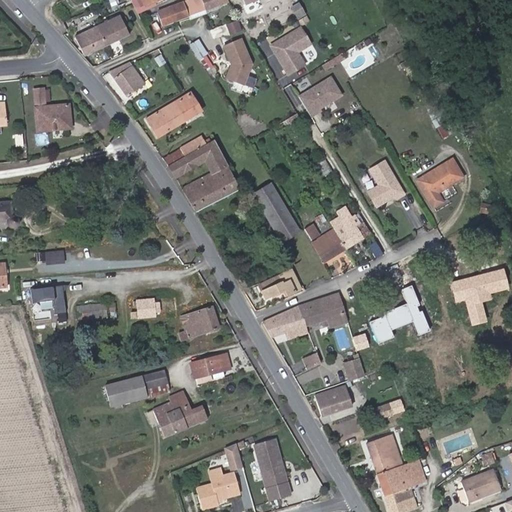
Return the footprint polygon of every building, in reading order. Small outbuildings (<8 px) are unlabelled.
[(145,6),(141,0),(132,0),(133,3),(138,13),(157,5),(156,1),(145,6)] [(188,16),(205,9),(201,0),(189,0),(183,2),(188,16)] [(201,0),(205,9),(227,0),(201,0)] [(176,20),(188,16),(183,2),(171,7),(176,20)] [(298,18),(305,14),(298,3),(291,7),(298,18)] [(162,25),(176,20),(171,7),(157,12),(162,25)] [(202,14),(206,12),(205,9),(188,16),(189,18),(195,16),(202,14)] [(106,45),(129,35),(120,16),(97,26),(106,45)] [(242,30),(238,19),(230,22),(234,33),(242,30)] [(75,36),(84,55),(106,45),(97,26),(75,36)] [(297,51),(310,43),(301,27),(271,45),(288,73),(304,64),(297,51)] [(245,36),(224,45),(230,59),(232,58),(233,61),(232,64),(231,64),(228,73),(245,82),(255,62),(245,36)] [(206,54),(198,40),(190,45),(198,59),(206,54)] [(342,52),(322,65),(326,71),(346,58),(342,52)] [(159,67),(167,63),(163,54),(154,58),(159,67)] [(213,66),(207,56),(201,59),(207,69),(213,66)] [(114,78),(131,66),(128,62),(109,71),(114,78)] [(144,84),(131,66),(114,78),(127,97),(144,84)] [(342,94),(331,76),(298,96),(309,114),(310,116),(317,111),(316,110),(342,94)] [(241,93),(244,85),(234,81),(231,89),(241,93)] [(37,132),(65,129),(64,121),(71,121),(69,104),(50,106),(45,106),(44,91),(44,88),(32,89),(37,132)] [(191,93),(186,96),(197,114),(201,111),(191,93)] [(147,119),(152,128),(156,125),(162,135),(197,114),(186,96),(166,108),(165,108),(147,119)] [(291,125),(301,120),(297,113),(288,118),(291,125)] [(355,125),(352,120),(345,125),(348,130),(355,125)] [(446,124),(438,126),(442,138),(450,136),(446,124)] [(162,135),(156,125),(152,128),(158,137),(162,135)] [(16,147),(25,147),(25,134),(16,135),(16,147)] [(168,165),(211,141),(209,138),(204,141),(202,136),(181,149),(165,159),(168,165)] [(211,141),(168,165),(167,166),(175,178),(204,161),(212,175),(182,189),(196,211),(239,189),(214,140),(211,141)] [(463,177),(452,158),(416,180),(434,208),(443,202),(437,192),(463,177)] [(369,170),(379,185),(367,192),(376,207),(386,201),(387,199),(390,197),(391,199),(395,196),(396,198),(404,194),(384,160),(369,170)] [(252,194),(282,242),(299,231),(269,183),(252,194)] [(0,221),(6,221),(7,225),(9,226),(11,227),(12,228),(14,228),(15,227),(17,226),(18,225),(19,224),(19,223),(19,219),(18,216),(15,214),(12,214),(11,202),(0,202),(0,221)] [(482,202),(480,213),(491,215),(493,203),(482,202)] [(370,233),(362,221),(360,223),(355,216),(344,223),(340,217),(330,224),(334,229),(345,249),(370,233)] [(319,236),(312,225),(305,229),(311,240),(319,236)] [(345,249),(334,229),(312,243),(324,262),(345,249)] [(44,259),(43,252),(33,253),(34,260),(44,259)] [(300,288),(292,271),(259,286),(265,298),(285,289),(287,295),(300,288)] [(67,319),(64,285),(31,288),(34,317),(50,315),(50,321),(67,319)] [(345,313),(339,293),(298,307),(306,325),(345,313)] [(134,301),(135,305),(138,304),(138,311),(131,312),(132,318),(177,314),(175,296),(137,300),(137,301),(134,301)] [(219,327),(212,306),(181,316),(186,331),(179,333),(182,339),(219,327)] [(285,332),(288,338),(308,332),(306,325),(298,307),(263,322),(271,336),(285,332)] [(357,337),(359,345),(367,343),(365,335),(357,337)] [(230,368),(226,353),(191,362),(195,377),(212,372),(214,377),(224,374),(223,370),(230,368)] [(320,362),(318,355),(310,359),(313,366),(320,362)] [(350,379),(365,374),(360,358),(344,363),(350,379)] [(106,384),(112,405),(169,390),(164,370),(106,384)] [(352,405),(345,385),(314,395),(321,415),(352,405)] [(165,436),(207,417),(202,405),(192,409),(184,390),(169,397),(171,402),(154,410),(159,421),(165,436)] [(404,410),(400,399),(376,408),(380,418),(404,410)] [(145,413),(151,425),(159,421),(154,410),(145,413)] [(391,434),(366,442),(377,473),(402,464),(391,434)] [(284,475),(275,440),(254,446),(263,480),(284,475)] [(510,456),(506,446),(480,455),(481,459),(479,459),(481,463),(483,463),(484,465),(510,456)] [(237,460),(234,447),(225,450),(229,462),(237,460)] [(413,469),(420,467),(418,459),(402,464),(377,473),(390,511),(405,511),(416,508),(409,486),(418,483),(413,469)] [(425,481),(420,467),(413,469),(418,483),(425,481)] [(220,469),(208,473),(210,480),(222,476),(220,469)] [(500,489),(492,469),(460,481),(468,500),(500,489)] [(239,495),(233,473),(222,476),(210,480),(211,485),(196,489),(202,510),(218,506),(217,504),(217,501),(221,500),(239,495)]
